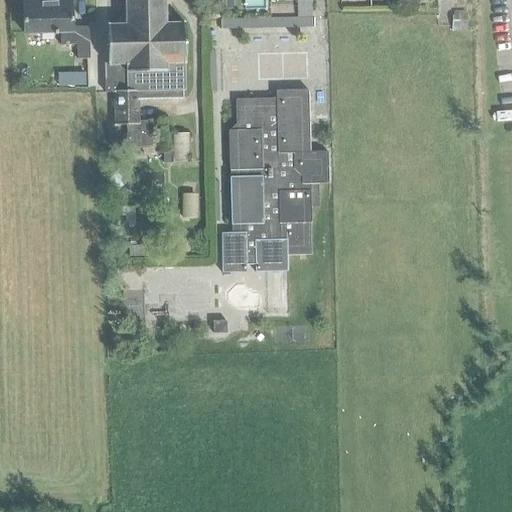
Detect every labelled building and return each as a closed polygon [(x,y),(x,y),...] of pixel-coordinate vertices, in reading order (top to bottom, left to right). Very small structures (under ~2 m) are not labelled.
[(104,94),(112,94),(136,94),(136,100),(182,99),(182,93),(184,93),(182,26),(171,26),(164,20),(163,0),(120,0),(122,20),(116,26),(105,26),(106,64),(104,64),(104,94)] [(22,3),(24,35),(60,33),(61,46),(75,45),(76,59),(88,59),(87,28),(70,28),(69,1),(22,3)] [(311,2),(296,2),(296,12),(311,11),(311,2)] [(451,32),(466,33),(466,15),(451,15),(451,32)] [(303,29),(304,19),(225,18),(225,28),(303,29)] [(84,66),(72,66),(73,88),(84,88),(84,66)] [(278,100),(235,102),(235,125),(229,134),(231,234),(222,235),(222,275),(238,274),(239,285),(267,285),(268,314),(294,315),(293,285),(288,285),(288,257),(313,256),(313,215),(318,215),(317,209),(320,210),(320,186),(330,185),(330,154),(312,154),(310,93),(279,94),(278,100)] [(112,94),(113,127),(124,126),(124,129),(125,135),(124,135),(124,151),(151,150),(151,132),(145,132),(145,123),(137,123),(136,100),(136,94),(112,94)] [(188,134),(171,135),(172,152),(172,163),(188,163),(188,134)] [(172,152),(162,152),(162,164),(172,163),(172,152)] [(144,246),(127,246),(127,258),(144,257),(144,248),(144,246)]
